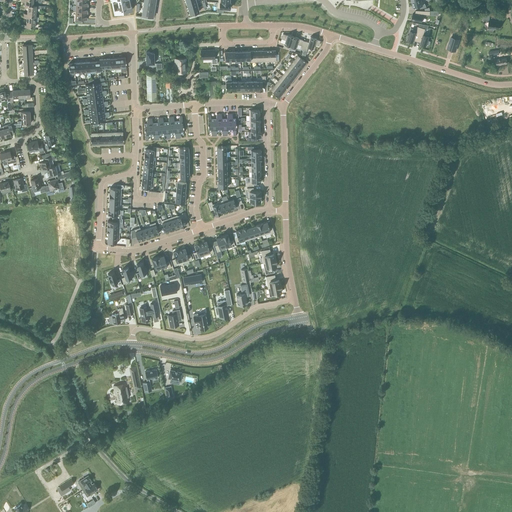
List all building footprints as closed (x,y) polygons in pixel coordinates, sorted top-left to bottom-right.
[(112,0),(115,13),(132,10),(130,1),(132,1),(131,0),(112,0)] [(144,0),(143,15),(152,16),(154,0),(144,0)] [(424,0),(416,0),(412,1),(413,7),(419,5),(420,9),(426,7),(426,4),(425,4),(424,0)] [(217,2),(217,11),(223,11),(223,8),(230,9),(230,3),(229,3),(218,2),(217,2)] [(413,14),(412,20),(422,22),(423,15),(430,15),(430,11),(416,10),(415,14),(413,14)] [(76,12),(75,19),(76,19),(76,23),(82,23),(82,20),(87,20),(87,12),(76,12)] [(489,20),(488,27),(489,28),(489,30),(493,31),(494,28),(499,29),(500,22),(489,20)] [(408,34),(407,38),(408,38),(407,40),(413,42),(414,40),(417,41),(421,27),(418,26),(416,32),(410,31),(409,35),(408,34)] [(421,27),(417,41),(421,42),(420,44),(426,46),(427,44),(429,45),(430,41),(428,40),(429,36),(423,35),(425,29),(421,27)] [(283,34),(281,39),(286,40),(284,44),(283,48),(289,50),(290,46),(293,36),(287,34),(287,35),(283,34)] [(290,46),(289,50),(291,50),(292,51),(293,47),(296,48),(297,44),(301,45),(300,48),(303,49),(306,41),(303,40),(299,38),(293,36),(290,46)] [(306,41),(303,49),(307,50),(308,47),(313,49),(315,44),(319,46),(320,41),(316,39),(310,37),(309,42),(306,41)] [(451,37),(448,48),(455,51),(458,42),(454,41),(455,39),(451,37)] [(214,50),(201,50),(201,59),(212,59),(212,64),(217,64),(217,58),(214,58),(214,50)] [(297,55),(294,60),(302,67),(306,62),(304,60),(303,59),(303,60),(297,55)] [(186,72),(186,58),(175,59),(175,72),(186,72)] [(294,60),(290,65),(298,72),(302,67),(294,60)] [(290,65),(286,70),(295,77),(298,72),(290,65)] [(286,70),(282,75),(291,82),(295,77),(286,70)] [(157,101),(156,74),(146,74),(147,101),(157,101)] [(282,75),(278,80),(287,87),(291,82),(282,75)] [(262,78),(257,78),(257,81),(257,90),(262,90),(262,82),(265,82),(265,76),(262,76),(262,78)] [(278,80),(274,85),(283,92),(286,88),(287,88),(287,87),(278,80)] [(174,102),(174,101),(173,87),(174,87),(174,81),(166,81),(167,102),(174,102)] [(216,97),(215,81),(202,81),(203,98),(216,97)] [(274,85),(270,91),(275,95),(276,96),(276,95),(279,97),(283,92),(274,85)] [(19,97),(18,89),(18,88),(12,88),(12,89),(12,91),(9,92),(10,103),(13,102),(13,100),(13,98),(19,97)] [(3,89),(0,89),(0,96),(1,100),(5,99),(5,101),(6,101),(7,101),(8,103),(10,103),(9,92),(5,93),(5,91),(3,91),(3,89)] [(11,124),(12,127),(14,127),(21,126),(20,123),(21,123),(31,123),(30,117),(21,118),(21,121),(17,121),(18,123),(14,124),(11,124)] [(3,127),(6,136),(11,135),(11,134),(13,133),(12,127),(9,128),(8,125),(3,126),(3,127)] [(46,135),(47,142),(44,142),(46,149),(51,147),(51,144),(54,143),(53,139),(59,138),(57,132),(52,134),(52,133),(46,135)] [(37,141),(27,143),(29,151),(33,150),(33,151),(39,150),(39,151),(40,153),(44,152),(44,150),(42,142),(38,143),(37,141)] [(253,146),(247,147),(247,150),(249,150),(251,150),(251,155),(261,155),(261,149),(253,149),(253,146)] [(144,151),(144,155),(154,156),(156,156),(156,150),(159,151),(159,147),(153,147),(153,150),(145,149),(145,151),(144,151)] [(10,151),(5,152),(8,165),(16,162),(17,164),(20,163),(18,156),(15,157),(12,158),(10,151)] [(47,158),(44,158),(45,161),(39,163),(41,169),(46,168),(51,167),(49,161),(55,159),(54,156),(49,157),(47,158)] [(61,174),(63,174),(63,173),(63,171),(61,171),(57,172),(55,165),(51,167),(46,168),(48,175),(54,174),(54,176),(61,174)] [(250,182),(246,183),(246,186),(254,186),(254,182),(260,182),(260,177),(250,177),(250,182)] [(21,178),(14,180),(16,189),(21,188),(22,192),(28,190),(27,184),(23,185),(21,178)] [(46,191),(45,186),(44,185),(40,186),(38,178),(31,180),(33,187),(30,188),(32,197),(35,196),(36,195),(35,192),(40,191),(41,192),(46,191)] [(45,186),(46,191),(47,195),(54,193),(53,190),(59,188),(59,191),(64,190),(64,191),(64,190),(62,182),(58,183),(57,179),(47,181),(48,185),(45,186)] [(10,189),(8,181),(0,183),(0,185),(1,191),(10,189)] [(109,193),(121,194),(121,188),(123,188),(123,185),(118,185),(118,188),(110,187),(110,190),(109,190),(109,191),(110,191),(110,193),(109,193)] [(253,188),(247,188),(247,191),(248,191),(248,197),(261,197),(261,191),(260,191),(253,191),(253,188)] [(222,200),(217,202),(221,213),(226,211),(222,200)] [(222,200),(226,211),(231,209),(228,201),(223,203),(222,200)] [(211,201),(208,203),(210,210),(213,209),(215,215),(221,213),(217,202),(217,203),(212,204),(211,201)] [(108,209),(108,215),(113,215),(113,218),(121,218),(121,215),(120,215),(120,210),(108,209)] [(177,215),(181,227),(186,225),(184,219),(187,218),(185,212),(182,213),(182,214),(177,216),(177,215)] [(177,215),(172,217),(175,228),(180,226),(180,227),(181,227),(177,215)] [(172,217),(166,219),(170,229),(175,228),(172,217)] [(161,218),(157,219),(160,226),(163,225),(165,231),(170,229),(166,219),(162,220),(161,218)] [(155,222),(150,224),(153,235),(159,233),(155,222)] [(262,223),(265,234),(270,233),(271,234),(274,233),(272,227),(269,228),(267,222),(264,223),(264,222),(264,223),(262,223)] [(262,223),(256,225),(260,236),(265,234),(262,223)] [(256,225),(252,227),(255,238),(260,236),(256,225)] [(24,226),(16,226),(17,238),(25,237),(27,237),(27,231),(24,231),(24,226)] [(32,231),(29,237),(32,238),(33,237),(39,240),(44,230),(37,226),(34,233),(32,231)] [(140,227),(140,228),(143,238),(148,237),(146,228),(141,230),(140,227)] [(246,227),(241,229),(245,241),(250,239),(246,227)] [(246,227),(250,239),(255,238),(252,227),(247,228),(246,227)] [(131,232),(131,238),(133,238),(137,236),(138,240),(143,238),(140,228),(134,229),(131,230),(131,232)] [(238,237),(235,238),(237,244),(240,243),(245,241),(241,229),(236,231),(238,237)] [(44,230),(39,240),(40,240),(45,242),(50,232),(44,230),(45,230),(44,230)] [(50,232),(45,242),(50,245),(55,235),(50,232)] [(227,234),(222,236),(226,249),(235,246),(233,240),(230,241),(228,234),(227,234)] [(50,245),(57,248),(56,250),(59,251),(62,246),(59,244),(62,238),(55,235),(50,245)] [(215,246),(214,246),(217,258),(222,256),(220,249),(225,247),(226,249),(222,236),(221,236),(216,238),(217,240),(218,245),(215,246)] [(201,243),(205,256),(214,253),(212,247),(209,248),(206,241),(204,242),(201,243)] [(197,252),(194,253),(196,258),(205,256),(201,243),(200,243),(197,244),(195,245),(197,252)] [(180,250),(179,250),(183,263),(192,260),(190,254),(187,255),(185,248),(182,249),(180,250)] [(270,249),(261,251),(263,262),(276,260),(275,257),(274,257),(274,254),(271,254),(270,249)] [(175,259),(172,260),(174,266),(177,265),(177,263),(183,262),(183,263),(179,250),(178,250),(176,251),(173,252),(175,259)] [(50,253),(50,256),(51,257),(50,264),(61,266),(63,258),(56,257),(56,254),(50,253)] [(158,257),(162,268),(167,267),(168,268),(171,267),(169,261),(166,262),(164,255),(159,257),(159,256),(158,256),(158,257)] [(152,259),(155,269),(161,267),(161,269),(162,268),(158,257),(152,258),(152,259)] [(276,260),(263,262),(265,274),(274,272),(273,267),(276,266),(275,263),(276,263),(276,260)] [(139,272),(136,273),(138,279),(141,278),(141,276),(147,274),(146,272),(147,271),(145,267),(145,268),(143,262),(137,264),(139,272)] [(125,277),(122,278),(124,283),(127,282),(126,281),(132,279),(131,276),(132,276),(131,272),(130,272),(128,267),(122,269),(125,277)] [(114,272),(108,274),(109,276),(108,276),(108,277),(110,283),(111,283),(112,285),(118,283),(118,285),(122,284),(120,278),(117,279),(114,272)] [(202,282),(201,274),(183,277),(185,285),(202,282)] [(275,275),(266,277),(268,288),(281,286),(280,283),(279,283),(279,280),(276,280),(275,275)] [(44,289),(44,292),(50,293),(50,290),(57,291),(59,284),(58,284),(47,282),(46,289),(44,289)] [(175,283),(160,286),(162,295),(177,292),(175,283)] [(242,293),(236,295),(237,299),(236,299),(238,306),(247,304),(245,296),(249,296),(247,284),(240,285),(242,293)] [(281,286),(268,288),(270,297),(279,295),(278,293),(281,292),(280,289),(281,288),(281,286)] [(218,306),(215,307),(216,314),(219,314),(220,317),(228,315),(226,305),(232,304),(230,294),(225,295),(226,300),(217,302),(218,306)] [(45,304),(42,312),(47,314),(50,306),(53,307),(55,302),(52,301),(51,305),(45,303),(45,304)] [(41,302),(37,310),(39,311),(40,311),(41,312),(42,312),(45,304),(45,303),(41,302)] [(141,317),(142,319),(146,318),(147,318),(148,318),(149,321),(148,314),(152,313),(153,317),(158,316),(156,302),(155,302),(155,303),(150,304),(151,309),(147,310),(146,306),(146,307),(140,308),(141,317)] [(112,315),(109,316),(110,323),(113,322),(114,324),(120,322),(120,321),(125,320),(124,313),(123,313),(122,308),(117,309),(118,313),(112,314),(112,315)] [(173,311),(173,314),(168,315),(170,327),(179,325),(178,320),(179,320),(179,319),(181,319),(181,320),(179,309),(173,311)] [(197,313),(193,314),(195,323),(199,322),(200,329),(208,327),(205,313),(197,315),(197,313)] [(20,342),(15,346),(22,354),(27,350),(23,346),(26,344),(22,339),(20,341),(20,342)] [(10,349),(7,351),(11,356),(13,354),(17,358),(22,354),(15,346),(10,350),(10,349)] [(136,368),(130,369),(134,388),(140,387),(136,368)] [(143,383),(145,392),(149,391),(147,382),(150,382),(149,378),(158,377),(157,369),(145,371),(146,379),(147,379),(147,382),(143,383)] [(170,370),(168,378),(170,378),(170,383),(179,385),(180,380),(182,373),(170,370)] [(125,383),(113,386),(117,404),(129,401),(125,383)] [(60,511),(39,476),(27,483),(29,491),(31,495),(32,497),(35,502),(37,508),(34,509),(36,511),(60,511)] [(83,490),(87,496),(98,490),(94,483),(92,484),(90,482),(92,481),(88,476),(78,482),(82,487),(83,487),(84,489),(83,490)] [(72,479),(59,486),(62,491),(74,483),(72,479)] [(59,501),(65,511),(80,511),(81,511),(70,494),(59,501)]
